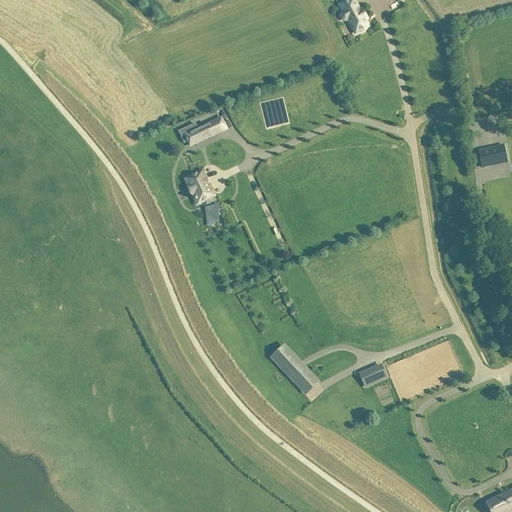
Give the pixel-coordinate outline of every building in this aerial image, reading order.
[(367,18),(362,9),(360,10),(353,0),(347,0),(339,5),(343,12),(342,12),(340,14),(340,17),(342,19),(344,20),(346,20),(347,20),(355,33),(359,31),(361,32),(364,30),(365,28),(369,26),(364,19),(367,18)] [(185,135),(187,140),(190,145),(214,134),(210,124),(185,135)] [(507,161),(503,145),(478,151),(482,167),(507,161)] [(206,180),(203,181),(202,178),(202,179),(199,173),(186,179),(189,185),(187,186),(192,196),(193,196),(197,204),(207,199),(206,197),(212,194),(206,180)] [(499,206),(511,203),(511,187),(510,178),(490,181),(493,199),(498,198),(499,206)] [(306,371),(283,347),(271,359),(293,383),(306,371)] [(378,381),(373,369),(361,375),(366,387),(378,381)] [(457,433),(460,442),(478,435),(471,417),(459,422),(462,431),(457,433)] [(433,420),(439,429),(443,427),(438,418),(433,420)] [(511,510),(511,489),(506,492),(508,494),(490,503),(494,511),(503,511),(510,509),(511,511),(511,510)]
